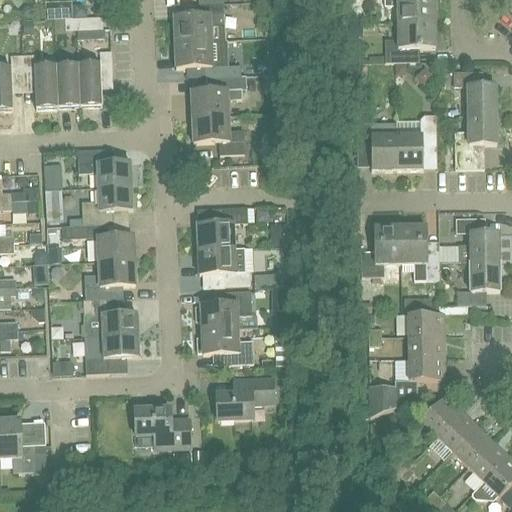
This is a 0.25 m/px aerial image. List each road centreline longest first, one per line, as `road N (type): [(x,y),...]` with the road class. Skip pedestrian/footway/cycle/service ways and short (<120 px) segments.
road 1 (residential): [(161,209),(166,382),(60,390)]
road 2 (residential): [(511,202),(348,202)]
road 3 (residential): [(0,148),(158,142)]
road 4 (residential): [(158,142),(145,113),(141,0)]
road 5 (residential): [(299,203),(161,209)]
road 6 (residential): [(64,511),(60,390)]
